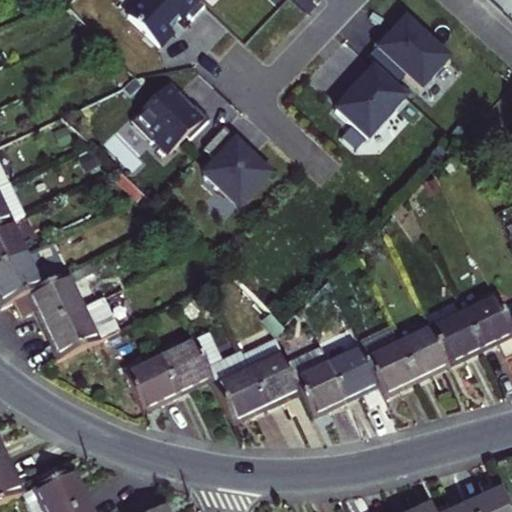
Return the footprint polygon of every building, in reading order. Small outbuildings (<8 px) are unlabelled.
[(142,0),(139,0),(125,16),(128,19),(142,5),(140,3),(142,0)] [(128,19),(159,49),(173,34),(170,31),(185,15),(192,23),(205,9),(194,0),(142,0),(140,3),(142,5),(128,19)] [(374,49),(421,92),(449,61),(405,21),(390,37),(387,34),(374,49)] [(336,114),(367,142),(406,99),(371,66),(357,81),(362,85),(336,114)] [(141,89),(134,81),(122,91),(129,99),(141,89)] [(171,87),(168,90),(191,114),(195,111),(171,87)] [(157,141),(171,155),(186,140),(189,143),(209,123),(196,109),(195,111),(191,114),(168,90),(131,126),(152,146),(154,144),(157,141)] [(225,131),(223,132),(236,144),(235,146),(252,162),(255,159),(225,131)] [(236,144),(223,132),(204,152),(217,165),(203,179),(217,192),(219,190),(239,210),(269,178),(252,162),(235,146),(236,144)] [(157,141),(154,144),(168,158),(171,155),(157,141)] [(86,175),(98,169),(91,154),(79,160),(86,175)] [(0,190),(8,186),(0,167),(0,190)] [(142,198),(121,178),(115,185),(136,205),(142,198)] [(0,190),(0,206),(9,225),(25,218),(10,185),(8,186),(0,190)] [(0,206),(0,229),(9,225),(0,206)] [(0,269),(25,258),(9,225),(0,229),(0,269)] [(0,300),(2,303),(4,308),(29,296),(41,291),(25,258),(0,269),(0,300)] [(37,313),(45,329),(80,312),(69,288),(65,279),(41,291),(29,296),(37,313)] [(127,302),(122,292),(112,297),(117,307),(127,302)] [(64,361),(116,336),(100,302),(80,312),(45,329),(52,345),(60,362),(61,362),(64,361)] [(465,319),(481,353),(498,345),(511,337),(511,332),(509,326),(498,304),(465,319)] [(275,339),(284,330),(272,319),(263,328),(275,339)] [(432,334),(448,368),(465,360),(481,353),(465,319),(432,334)] [(358,345),(378,389),(383,399),(400,392),(416,384),(400,349),(391,330),(390,329),(358,345)] [(367,394),(378,389),(358,345),(351,330),(344,334),(354,354),(328,366),(345,404),(356,399),(367,394)] [(432,376),(448,368),(432,334),(400,349),(416,384),(432,376)] [(195,345),(196,347),(209,374),(224,367),(210,338),(195,345)] [(276,341),(243,358),(268,410),(284,402),(301,394),(287,366),(276,341)] [(160,364),(177,399),(195,390),(213,381),(209,374),(196,347),(160,364)] [(287,366),(301,394),(313,420),(324,415),(335,410),(345,404),(328,366),(320,350),(287,366)] [(209,374),(213,381),(234,426),(251,418),(268,410),(243,358),(224,367),(209,374)] [(145,414),(177,399),(160,364),(127,380),(135,397),(143,414),(145,414)] [(0,506),(21,497),(13,480),(6,463),(0,466),(0,506)] [(32,492),(40,511),(76,511),(87,507),(79,490),(71,473),(32,492)] [(21,497),(27,511),(40,511),(32,492),(21,497)] [(486,500),(469,508),(470,511),(511,511),(503,492),(486,500)]
